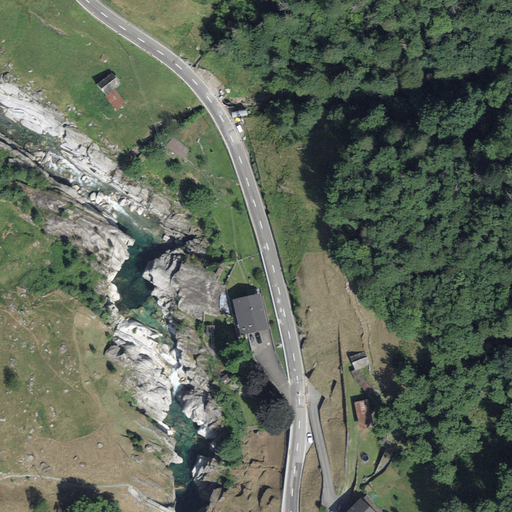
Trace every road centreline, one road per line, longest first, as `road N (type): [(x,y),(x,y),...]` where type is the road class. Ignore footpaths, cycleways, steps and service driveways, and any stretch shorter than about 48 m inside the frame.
road 1 (tertiary): [(290,511),(298,441),(294,358),(231,138),(189,77),(87,0)]
road 2 (track): [(347,366),(348,495)]
